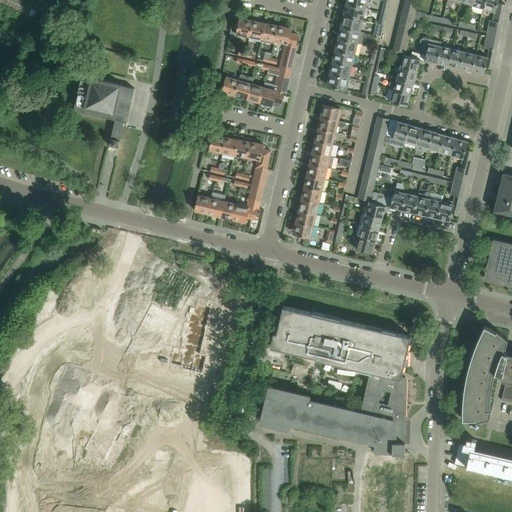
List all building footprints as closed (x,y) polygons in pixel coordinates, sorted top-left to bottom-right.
[(498,2),(498,0),(485,0),(483,8),(495,11),(498,2)] [(500,29),(505,5),(498,2),(495,11),(493,20),(490,19),(489,26),(500,29)] [(363,19),(366,8),(347,3),(344,15),(363,19)] [(415,13),(417,8),(404,5),(402,10),(415,13)] [(414,19),(415,13),(402,10),(401,16),(414,19)] [(442,18),(443,17),(430,14),(430,15),(433,16),(432,20),(443,22),(444,18),(442,18)] [(361,31),(363,19),(344,15),(341,26),(361,31)] [(412,25),(414,19),(401,16),(400,22),(412,25)] [(250,35),(253,20),(241,17),(239,24),(233,22),(231,33),(237,34),(237,33),(250,35)] [(263,38),(266,22),(253,20),(250,35),(263,38)] [(275,40),(279,25),(266,22),(263,38),(275,40)] [(374,34),(381,36),(384,24),(379,23),(376,22),(374,34)] [(411,31),(412,25),(400,22),(398,28),(411,31)] [(444,31),(445,26),(430,23),(429,28),(444,31)] [(291,27),(279,25),(275,40),(285,43),(295,45),(298,34),(290,32),(291,27)] [(341,26),(339,38),(358,43),(362,43),(364,32),(361,31),(341,26)] [(498,38),(500,29),(489,26),(487,36),(498,38)] [(410,37),(411,31),(398,28),(397,34),(410,37)] [(408,42),(410,37),(397,34),(396,39),(408,42)] [(436,63),(440,46),(442,41),(424,36),(421,39),(419,45),(421,48),(421,50),(418,52),(416,58),(420,59),(424,60),(436,63)] [(496,50),(498,38),(487,36),(484,47),(489,48),(496,50)] [(355,54),(358,43),(339,38),(336,50),(355,54)] [(407,48),(408,42),(396,39),(394,45),(407,48)] [(296,53),(298,45),(295,45),(285,43),(284,50),(296,53)] [(407,48),(394,45),(393,51),(404,54),(405,55),(407,48)] [(448,65),(452,48),(440,46),(436,63),(448,65)] [(383,61),(386,48),(381,47),(378,60),(383,61)] [(460,68),(464,51),(452,48),(448,65),(460,68)] [(492,68),(495,54),(496,50),(489,48),(488,57),(486,67),(492,68)] [(279,57),(280,52),(265,49),(264,54),(279,57)] [(294,60),(296,53),(284,50),(282,57),(294,60)] [(353,66),(355,54),(336,50),(333,61),(353,66)] [(472,71),(476,54),(464,51),(460,68),(472,71)] [(417,71),(420,59),(416,58),(405,55),(404,54),(401,66),(417,71)] [(486,67),(488,57),(476,54),(472,71),(484,74),(486,67)] [(292,67),(294,60),(282,57),(280,64),(292,67)] [(350,77),(353,66),(333,61),(330,73),(350,77)] [(414,82),(417,71),(401,66),(398,77),(398,78),(414,82)] [(289,78),(291,70),(280,67),(278,75),(289,78)] [(251,83),(253,77),(241,73),(240,79),(239,79),(235,96),(247,99),(251,83)] [(347,89),(350,77),(330,73),(327,85),(347,89)] [(74,109),(116,119),(111,137),(109,144),(118,146),(120,139),(123,128),(123,125),(125,120),(127,120),(132,100),(135,87),(122,84),(122,83),(91,76),(91,77),(82,75),(74,109)] [(235,96),(239,79),(227,75),(222,93),(235,96)] [(287,85),(289,78),(278,75),(276,82),(287,85)] [(411,94),(414,82),(398,78),(398,77),(391,75),(388,88),(394,89),(393,89),(411,94)] [(281,103),(284,92),(274,89),(276,84),(265,81),(264,86),(260,102),(272,105),(273,101),(281,103)] [(286,92),(287,85),(276,82),(276,84),(274,89),(284,92),(286,92)] [(264,86),(251,83),(247,99),(260,102),(264,86)] [(407,106),(411,94),(393,89),(390,101),(407,106)] [(339,120),(342,108),(324,104),(321,116),(339,120)] [(344,127),(345,122),(345,121),(339,120),(321,116),(319,128),(336,132),(338,125),(344,127)] [(388,126),(390,119),(377,116),(375,123),(388,126)] [(385,138),(385,142),(403,147),(405,141),(410,124),(403,122),(398,121),(390,119),(388,126),(387,132),(386,136),(385,138)] [(357,137),(360,124),(353,123),(350,135),(357,137)] [(387,132),(388,126),(375,123),(374,129),(387,132)] [(417,144),(421,128),(410,124),(405,141),(417,144)] [(334,144),(336,132),(319,128),(316,139),(334,144)] [(428,148),(433,131),(421,128),(417,144),(428,148)] [(386,136),(387,132),(374,129),(372,136),(385,138),(386,136)] [(440,151),(445,134),(433,131),(428,148),(440,151)] [(235,155),(239,135),(226,133),(226,136),(223,152),(235,155)] [(223,152),(226,136),(213,134),(210,150),(223,152)] [(451,154),(456,138),(445,134),(440,151),(451,154)] [(251,141),(252,138),(239,135),(235,155),(248,157),(251,141)] [(384,144),(385,138),(372,136),(371,141),(384,144)] [(466,149),(468,141),(456,138),(451,154),(463,158),(461,167),(457,166),(455,172),(467,175),(473,151),(466,149)] [(331,155),(334,144),(316,139),(313,151),(331,155)] [(264,143),(251,141),(248,157),(258,158),(256,166),(268,169),(270,161),(268,161),(271,150),(263,148),(264,143)] [(383,151),(384,144),(371,141),(370,148),(383,151)] [(381,157),(383,151),(370,148),(368,154),(381,157)] [(332,168),(334,156),(335,156),(331,155),(313,151),(310,163),(328,167),(328,166),(332,168)] [(380,163),(381,157),(368,154),(367,160),(380,163)] [(350,166),(351,160),(341,157),(339,164),(350,166)] [(378,169),(380,163),(367,160),(365,166),(378,169)] [(325,179),(328,167),(310,163),(307,174),(325,179)] [(267,176),(268,169),(256,166),(254,174),(267,176)] [(377,175),(378,169),(365,166),(364,172),(377,175)] [(375,182),(377,175),(364,172),(363,179),(375,182)] [(466,181),(467,175),(455,172),(454,178),(466,181)] [(511,174),(503,173),(495,209),(511,213),(511,174)] [(267,176),(254,174),(252,181),(265,184),(267,176)] [(322,191),(325,179),(307,174),(305,186),(322,191)] [(445,185),(446,180),(446,179),(435,177),(434,182),(445,185)] [(374,188),(375,182),(363,179),(361,185),(374,188)] [(441,200),(437,218),(449,221),(451,213),(458,215),(465,184),(453,181),(451,194),(455,195),(454,201),(448,200),(447,202),(441,200)] [(263,194),(264,187),(252,184),(250,191),(263,194)] [(374,188),(361,185),(360,191),(372,194),(374,188)] [(320,202),(322,191),(305,186),(302,198),(320,202)] [(379,192),(376,202),(390,206),(390,207),(402,209),(406,192),(394,190),(392,196),(379,192)] [(429,198),(430,198),(432,191),(426,190),(424,193),(419,191),(418,195),(414,212),(425,215),(429,198)] [(261,201),(263,194),(250,191),(249,198),(261,201)] [(371,201),(372,194),(360,191),(358,197),(366,199),(365,200),(371,201)] [(414,212),(418,195),(406,192),(402,209),(414,212)] [(429,198),(425,215),(437,218),(441,200),(442,195),(431,193),(430,198),(429,198)] [(208,213),(212,198),(199,195),(196,210),(208,213)] [(220,216),(224,201),(212,198),(208,213),(220,216)] [(259,209),(261,201),(249,198),(247,206),(258,208),(259,209)] [(317,214),(320,202),(302,198),(299,210),(317,214)] [(383,218),(386,206),(371,201),(365,200),(364,205),(368,205),(366,213),(383,218)] [(233,219),(236,204),(224,201),(220,216),(233,219)] [(255,218),(258,208),(247,206),(236,204),(233,219),(245,222),(247,216),(255,218)] [(314,226),(317,214),(299,210),(296,221),(314,226)] [(379,229),(383,218),(366,213),(362,224),(379,229)] [(311,237),(314,226),(296,221),(293,233),(311,237)] [(376,241),(379,229),(362,224),(359,236),(376,241)] [(372,253),(376,241),(359,236),(355,248),(372,253)] [(511,242),(493,238),(484,279),(511,285),(511,242)] [(409,346),(411,335),(388,330),(340,319),(340,318),(313,312),(312,313),(283,306),(280,320),(281,320),(278,332),(274,331),(271,346),(316,356),(315,358),(316,358),(316,359),(330,362),(330,361),(358,368),(358,369),(372,372),(372,371),(374,364),(402,371),(404,363),(409,364),(409,349),(408,349),(408,346),(409,346)] [(502,351),(505,351),(508,338),(497,329),(495,331),(485,325),(482,330),(480,334),(479,337),(477,341),(474,347),(473,350),(472,353),(470,359),(468,366),(467,370),(466,375),(465,381),(465,384),(464,389),(463,395),(463,401),(463,407),(463,413),(463,419),(474,416),(475,420),(489,417),(491,408),(489,408),(490,405),(490,400),(490,396),(491,391),(492,385),(493,379),(494,375),(495,372),(502,351)] [(511,352),(505,351),(502,351),(495,372),(502,374),(500,379),(506,380),(501,400),(511,402),(511,352)] [(401,377),(402,371),(374,364),(372,371),(372,372),(362,412),(308,400),(309,395),(269,386),(262,416),(373,442),(373,452),(405,452),(405,441),(404,441),(406,378),(401,377)] [(400,511),(401,507),(401,499),(402,459),(369,458),(369,477),(350,473),(353,459),(295,446),(292,459),(280,456),(283,443),(251,435),(235,503),(239,504),(239,511),(255,511),(256,509),(267,511),(276,473),(288,476),(287,478),(297,480),(295,489),(315,494),(317,485),(355,494),(354,507),(356,507),(356,511),(400,511)] [(511,456),(475,447),(476,440),(467,438),(466,442),(464,442),(464,444),(460,444),(455,463),(467,466),(467,467),(511,476),(511,456)]
